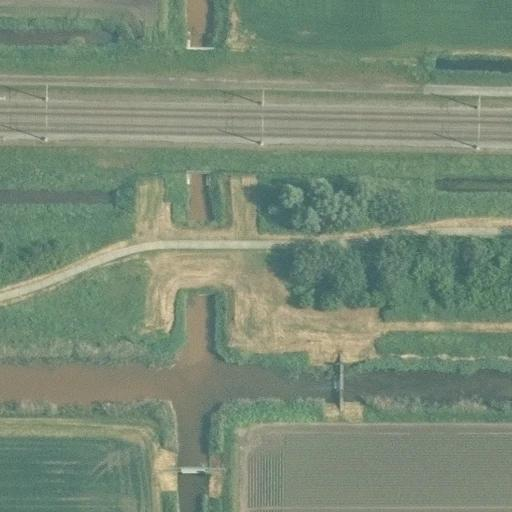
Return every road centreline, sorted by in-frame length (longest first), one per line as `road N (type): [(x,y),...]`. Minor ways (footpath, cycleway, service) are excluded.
road 1 (track): [(511,164),(0,150)]
road 2 (track): [(423,87),(0,78)]
